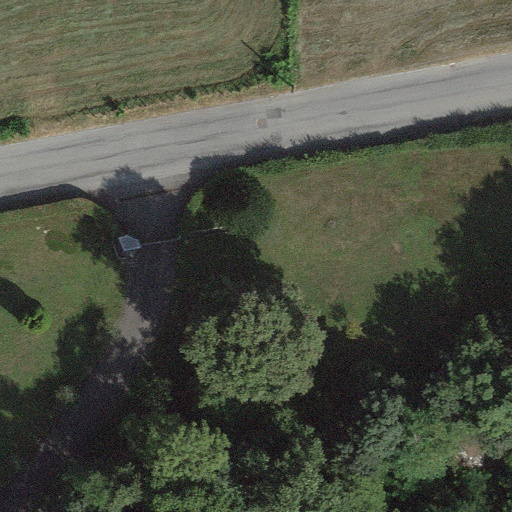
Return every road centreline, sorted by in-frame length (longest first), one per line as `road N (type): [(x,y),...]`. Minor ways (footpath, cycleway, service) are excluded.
road 1 (residential): [(190,154),(147,297),(24,511)]
road 2 (tertiary): [(511,88),(190,154)]
road 3 (tertiary): [(190,154),(0,192)]
